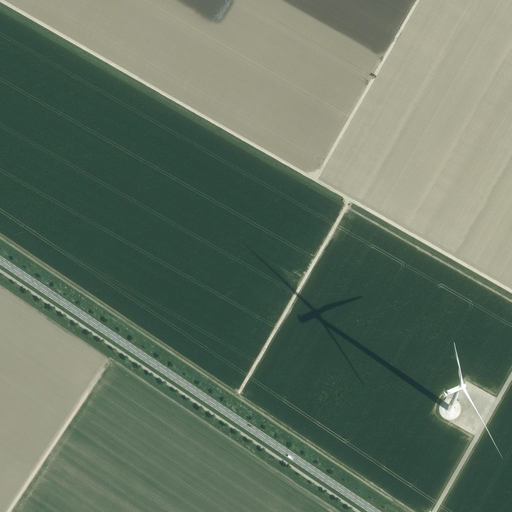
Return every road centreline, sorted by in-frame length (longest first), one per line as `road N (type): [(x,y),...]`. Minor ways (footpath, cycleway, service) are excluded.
road 1 (track): [(0,0),(349,200),(239,391)]
road 2 (primary): [(374,511),(0,259)]
road 3 (track): [(417,0),(313,180)]
